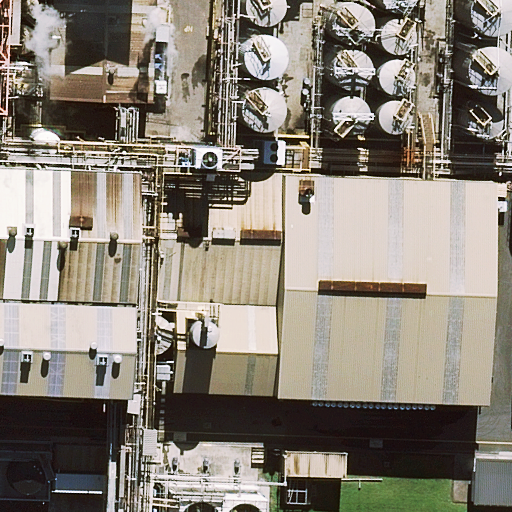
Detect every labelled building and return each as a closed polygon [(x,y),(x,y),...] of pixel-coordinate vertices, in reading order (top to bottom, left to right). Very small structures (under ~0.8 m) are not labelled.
[(165,0),(57,0),(55,65),(164,69),(165,0)] [(490,27),(492,19),(491,11),(488,4),(483,0),(450,0),(448,3),(444,9),(443,17),(443,25),(447,32),(452,37),(459,41),(466,43),(474,42),(481,38),(486,33),(490,27)] [(490,87),(492,79),(491,71),(487,63),(482,57),(475,53),(467,52),(459,53),(451,56),(445,62),(441,69),(440,77),(441,85),(444,92),(450,98),(457,102),(465,104),(473,103),(480,99),(486,94),(490,87)] [(65,157),(0,155),(0,276),(61,278),(65,157)] [(488,177),(139,166),(132,363),(482,375),(488,177)] [(110,296),(0,292),(0,377),(107,381),(110,296)] [(251,511),(253,444),(175,441),(174,473),(160,472),(158,511),(251,511)] [(106,446),(51,444),(49,485),(104,488),(106,446)] [(343,447),(279,444),(278,473),(341,475),(343,447)] [(511,501),(511,455),(468,454),(467,500),(511,501)]
